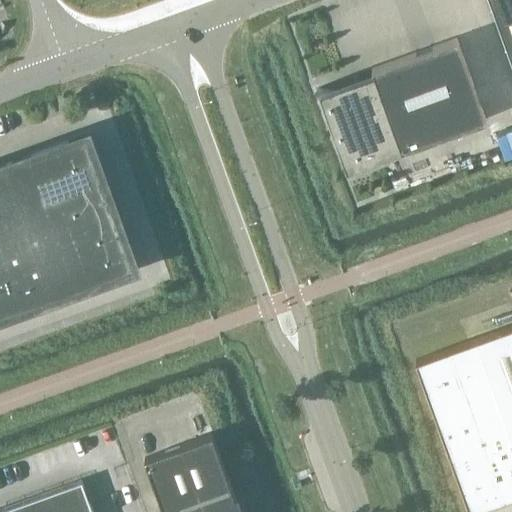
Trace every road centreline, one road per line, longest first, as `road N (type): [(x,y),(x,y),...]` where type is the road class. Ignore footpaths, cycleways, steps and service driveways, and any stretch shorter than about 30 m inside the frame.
road 1 (unclassified): [(307,380),(296,298),(195,20)]
road 2 (unclassified): [(166,30),(266,310),(307,380)]
road 3 (unclassified): [(355,511),(307,380)]
